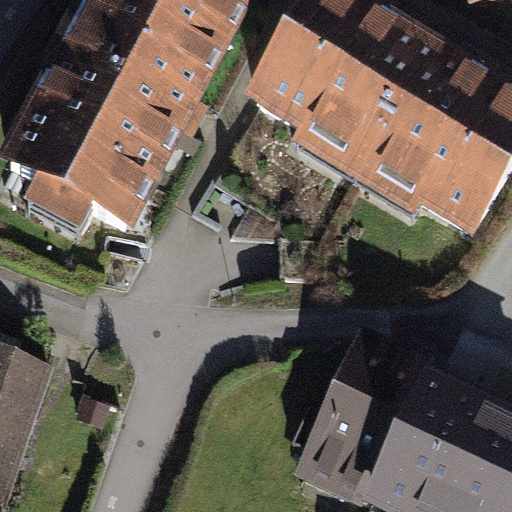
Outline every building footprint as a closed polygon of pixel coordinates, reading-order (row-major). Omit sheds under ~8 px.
[(73,57),(12,171),(124,231),(245,6),(234,0),(103,0),(108,3),(79,60),(73,57)] [(423,205),(474,236),(511,171),(511,111),(328,0),(321,0),(258,107),(308,136),(311,131),(426,200),(423,205)] [(415,365),(370,344),(311,470),(365,495),(363,499),(376,505),(428,393),(406,382),(415,365)] [(49,374),(0,357),(0,493),(8,496),(49,374)] [(511,511),(511,431),(428,393),(376,505),(390,511),(423,511),(425,508),(432,511),(511,511)]
